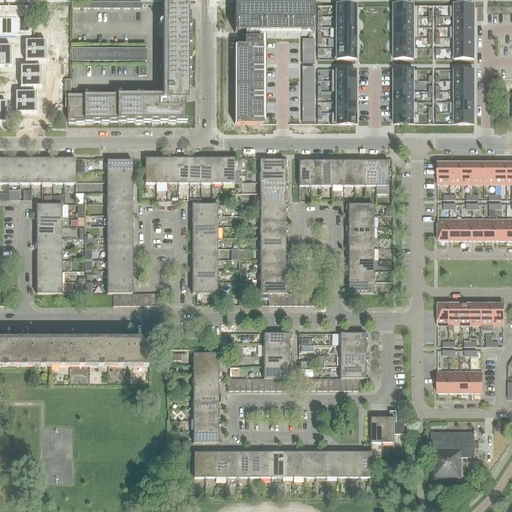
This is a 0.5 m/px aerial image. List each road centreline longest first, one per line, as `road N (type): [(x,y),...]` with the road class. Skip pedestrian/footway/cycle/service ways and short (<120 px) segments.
road 1 (unclassified): [(417,144),(220,144),(203,137)]
road 2 (unclassified): [(203,137),(0,142)]
road 3 (residential): [(313,438),(233,438),(233,401),(313,400)]
road 4 (residential): [(501,413),(425,413),(417,399),(417,318)]
road 5 (residential): [(313,400),(387,400),(387,318)]
road 6 (residential): [(23,319),(179,319)]
road 7 (residential): [(179,319),(334,319)]
road 8 (residential): [(203,137),(204,0)]
